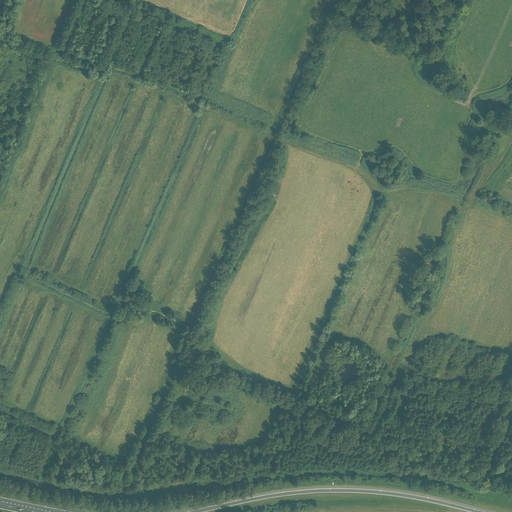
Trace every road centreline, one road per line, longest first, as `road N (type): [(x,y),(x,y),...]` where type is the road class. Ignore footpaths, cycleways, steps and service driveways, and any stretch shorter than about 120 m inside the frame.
road 1 (track): [(511,138),(468,205),(456,207),(385,189),(353,168),(110,71)]
road 2 (motorway): [(478,511),(335,490),(185,511)]
